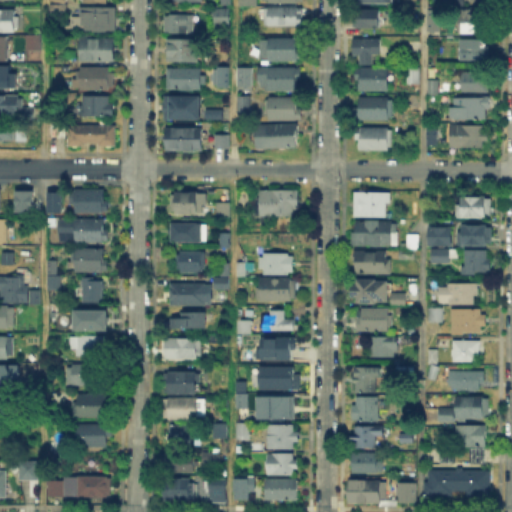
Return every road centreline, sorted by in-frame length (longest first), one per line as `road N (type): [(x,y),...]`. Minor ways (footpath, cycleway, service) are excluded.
road 1 (residential): [(136,511),(138,0)]
road 2 (residential): [(325,511),(326,0)]
road 3 (residential): [(232,168),(511,170)]
road 4 (residential): [(45,167),(232,168)]
